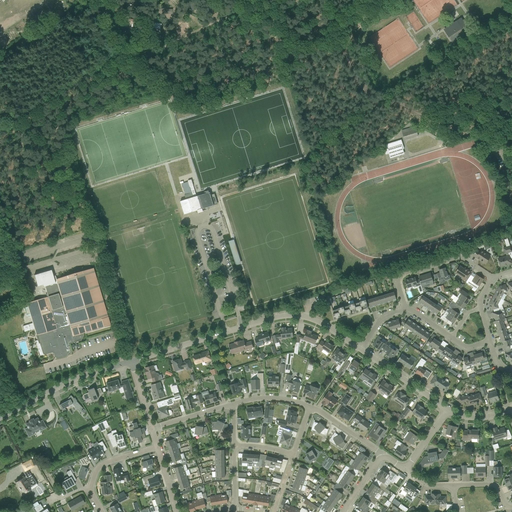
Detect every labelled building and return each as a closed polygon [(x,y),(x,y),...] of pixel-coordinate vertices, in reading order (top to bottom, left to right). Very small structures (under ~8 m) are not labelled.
[(57,0),(56,0),(54,1),(59,11),(62,9),(57,0)] [(193,5),(197,13),(204,9),(200,1),(193,5)] [(14,2),(5,5),(7,8),(11,7),(13,11),(17,10),(14,2)] [(151,5),(142,9),(145,17),(154,13),(151,5)] [(131,10),(121,13),(124,23),(134,21),(131,10)] [(120,28),(117,22),(110,26),(114,32),(120,28)] [(447,27),(443,29),(444,31),(452,43),(464,34),(463,32),(461,30),(459,31),(453,23),(447,27)] [(9,31),(3,34),(8,43),(14,40),(9,31)] [(139,44),(142,50),(146,47),(146,48),(149,47),(146,40),(139,44)] [(415,126),(401,130),(402,133),(404,138),(404,140),(417,136),(417,134),(415,129),(415,126)] [(401,140),(382,145),(385,155),(389,154),(390,157),(403,153),(402,148),(403,148),(404,148),(401,140)] [(191,180),(188,181),(188,182),(182,184),(187,199),(180,201),(184,215),(198,210),(199,212),(198,212),(198,213),(206,210),(203,211),(203,209),(214,205),(210,192),(209,192),(208,191),(206,191),(206,193),(196,196),(193,186),(191,180)] [(234,238),(228,240),(236,265),(242,263),(234,238)] [(506,247),(503,248),(505,254),(506,253),(506,256),(498,259),(500,267),(511,264),(509,255),(508,253),(511,252),(507,239),(504,240),(506,247)] [(485,264),(490,257),(481,251),(480,252),(477,250),(473,256),(481,261),(482,262),(485,264)] [(466,271),(464,269),(458,265),(456,269),(457,270),(455,273),(462,278),(461,279),(465,281),(471,272),(467,269),(466,271)] [(437,273),(438,279),(439,280),(444,279),(445,281),(450,279),(449,275),(447,275),(445,268),(439,270),(440,272),(437,273)] [(33,302),(27,304),(28,307),(24,308),(27,317),(31,316),(33,323),(23,326),(24,332),(34,329),(38,340),(35,341),(40,356),(53,352),(55,357),(58,359),(66,356),(67,354),(67,353),(71,352),(69,344),(73,342),(81,340),(83,335),(82,332),(85,331),(85,332),(110,325),(93,269),(56,280),(55,277),(53,277),(51,270),(34,275),(37,286),(42,285),(43,287),(45,286),(48,298),(47,298),(33,302)] [(419,277),(420,282),(421,285),(422,289),(423,293),(426,291),(424,288),(428,286),(427,284),(429,283),(430,286),(434,285),(430,273),(419,277)] [(469,277),(466,282),(476,289),(478,286),(483,279),(476,275),(473,279),(469,277)] [(415,277),(405,280),(407,288),(414,286),(414,287),(421,285),(419,280),(416,281),(415,277)] [(506,289),(506,288),(505,284),(502,285),(501,285),(501,286),(499,286),(494,295),(501,299),(502,296),(504,293),(507,292),(507,291),(506,289)] [(460,293),(457,297),(466,304),(470,299),(465,296),(467,293),(466,293),(460,289),(458,292),(460,293)] [(427,299),(422,295),(418,298),(420,299),(418,302),(423,306),(427,299)] [(501,299),(494,295),(489,304),(490,306),(490,308),(490,307),(491,310),(498,308),(497,305),(500,299),(501,299)] [(452,301),(450,304),(456,307),(458,305),(463,309),(466,304),(457,297),(455,296),(452,301)] [(427,299),(423,306),(427,309),(432,302),(427,299)] [(366,300),(359,302),(360,302),(362,310),(368,308),(367,305),(366,300)] [(360,302),(354,304),(356,311),(357,312),(362,311),(362,310),(360,302)] [(432,302),(427,309),(432,312),(436,305),(432,302)] [(349,305),(351,314),(357,312),(356,311),(354,304),(354,303),(349,305)] [(436,305),(432,312),(436,315),(442,306),(438,303),(436,305)] [(459,314),(454,310),(456,307),(450,304),(448,307),(449,308),(448,310),(447,309),(445,311),(448,313),(456,319),(459,314)] [(338,309),(332,311),(333,314),(334,319),(341,317),(340,317),(338,309)] [(495,318),(496,321),(504,319),(505,319),(504,316),(506,316),(504,309),(492,313),(494,318),(495,318)] [(442,315),(440,318),(445,322),(447,319),(453,323),(456,319),(448,313),(445,311),(442,316),(442,315)] [(398,319),(392,321),(394,329),(401,327),(400,324),(402,323),(403,320),(399,321),(398,319)] [(403,320),(402,323),(404,325),(404,326),(408,329),(413,322),(408,319),(406,322),(403,320)] [(394,329),(392,321),(385,323),(386,326),(389,326),(390,330),(394,329)] [(413,322),(408,329),(413,332),(417,325),(413,322)] [(417,325),(413,332),(417,335),(422,328),(417,325)] [(280,330),(281,333),(281,335),(277,335),(272,336),(275,344),(279,342),(278,338),(281,338),(281,339),(293,337),(292,328),(285,329),(285,327),(280,328),(281,330),(280,330)] [(422,328),(417,335),(422,338),(426,331),(422,328)] [(296,334),(295,339),(295,342),(299,343),(299,339),(315,345),(318,336),(311,333),(311,332),(307,330),(306,332),(304,337),(300,336),(300,335),(296,334)] [(426,331),(422,338),(426,341),(428,339),(431,335),(426,331)] [(255,339),(256,344),(257,347),(264,344),(263,343),(270,340),(268,332),(257,335),(258,338),(255,339)] [(381,338),(379,336),(372,345),(379,350),(380,349),(383,351),(389,343),(388,343),(390,340),(389,339),(387,342),(385,341),(384,343),(380,340),(381,338)] [(430,339),(427,343),(426,344),(433,348),(437,341),(434,338),(432,340),(430,339)] [(510,339),(502,342),(503,345),(502,345),(504,351),(505,350),(511,349),(511,348),(511,338),(510,339)] [(228,345),(230,350),(231,354),(253,348),(251,341),(245,343),(244,340),(240,341),(234,342),(234,343),(228,345)] [(321,341),(318,345),(317,348),(322,351),(323,349),(328,353),(333,346),(326,341),(325,343),(321,341)] [(437,341),(433,348),(439,352),(442,347),(440,345),(441,344),(437,341)] [(389,343),(383,351),(386,354),(392,359),(399,350),(396,348),(392,345),(389,343)] [(442,347),(439,352),(445,356),(450,349),(446,347),(445,349),(442,347)] [(450,349),(445,356),(451,361),(455,356),(452,354),(453,352),(450,349)] [(336,350),(333,354),(331,357),(337,361),(336,363),(341,367),(344,362),(343,361),(347,355),(343,352),(342,354),(336,350)] [(193,356),(194,361),(195,364),(204,362),(203,361),(206,360),(207,361),(211,360),(210,355),(208,351),(202,353),(193,356)] [(482,353),(477,354),(480,362),(487,360),(485,354),(482,355),(482,353)] [(402,354),(399,358),(397,362),(400,364),(401,363),(410,369),(412,365),(415,361),(410,358),(409,359),(402,354)] [(474,358),(471,358),(473,364),(480,362),(477,354),(473,355),(474,358)] [(455,356),(451,361),(449,363),(456,368),(457,365),(459,362),(462,358),(458,355),(457,357),(455,356)] [(463,358),(465,367),(466,370),(474,368),(473,364),(471,358),(468,359),(467,357),(463,358)] [(421,358),(418,363),(415,367),(418,369),(415,373),(421,377),(425,371),(421,368),(426,361),(421,358)] [(172,361),(174,366),(175,371),(183,368),(183,367),(186,366),(187,370),(191,369),(190,365),(189,361),(184,362),(185,363),(182,364),(180,359),(172,361)] [(322,365),(322,366),(325,368),(330,361),(326,359),(325,361),(322,365)] [(347,360),(344,365),(343,366),(349,371),(351,369),(354,372),(359,364),(354,360),(351,364),(347,360)] [(145,369),(147,375),(148,379),(152,378),(153,382),(162,379),(161,375),(159,375),(159,374),(158,374),(157,373),(156,373),(155,373),(153,366),(145,368),(145,369)] [(365,369),(362,373),(360,377),(364,380),(363,381),(370,386),(375,379),(376,379),(376,378),(377,376),(372,373),(372,374),(365,369)] [(343,372),(340,370),(335,378),(338,379),(343,372)] [(253,389),(253,390),(255,390),(256,389),(260,389),(259,387),(263,387),(263,382),(263,373),(257,374),(257,380),(251,380),(251,384),(252,389),(253,389)] [(297,392),(298,392),(299,387),(301,383),(301,381),(300,379),(295,378),(293,378),(293,381),(290,380),(291,376),(287,374),(286,379),(284,383),(291,385),(290,390),(293,391),(294,392),(295,392),(296,392),(297,392)] [(268,376),(268,382),(268,387),(272,387),(272,386),(279,386),(279,376),(275,376),(275,375),(272,375),(272,376),(268,376)] [(449,384),(448,383),(448,382),(448,380),(446,379),(444,379),(443,380),(436,375),(430,384),(434,386),(436,384),(440,387),(440,388),(443,390),(442,390),(443,391),(444,391),(445,391),(447,387),(449,384)] [(230,385),(232,390),(233,394),(241,392),(241,391),(240,391),(239,388),(242,387),(242,388),(247,387),(245,382),(244,379),(240,380),(241,384),(239,384),(238,383),(230,385)] [(117,380),(106,383),(107,388),(108,391),(118,388),(122,387),(124,392),(126,400),(128,399),(132,398),(133,398),(132,394),(133,393),(131,390),(128,380),(121,382),(121,383),(119,384),(117,380)] [(383,380),(380,384),(377,389),(388,396),(394,388),(383,380)] [(160,382),(156,384),(151,385),(154,395),(153,395),(154,400),(164,397),(160,382)] [(306,385),(305,388),(303,392),(307,394),(307,395),(314,398),(315,394),(317,395),(319,389),(315,387),(315,386),(314,385),(313,385),(312,385),(311,386),(310,385),(310,387),(306,385)] [(82,396),(82,397),(82,398),(83,399),(84,400),(85,400),(86,400),(90,398),(92,401),(98,399),(96,395),(94,390),(93,388),(87,390),(88,393),(84,394),(83,395),(82,395),(82,396)] [(203,398),(205,397),(207,404),(218,401),(215,392),(209,394),(208,391),(201,393),(203,398)] [(327,393),(325,397),(322,401),(321,403),(325,405),(326,404),(332,408),(335,404),(338,400),(331,396),(333,394),(329,391),(328,394),(327,393)] [(366,399),(371,402),(373,404),(374,403),(372,401),(376,395),(370,391),(366,399)] [(498,400),(496,391),(488,394),(490,402),(498,400)] [(398,392),(396,396),(394,399),(404,407),(406,404),(409,400),(405,397),(406,396),(400,392),(400,393),(398,392)] [(462,398),(459,396),(456,400),(461,403),(466,402),(467,406),(477,403),(478,403),(481,402),(480,397),(482,396),(481,393),(479,394),(465,398),(464,397),(462,398)] [(59,405),(61,410),(63,412),(66,410),(64,408),(72,404),(79,411),(82,408),(76,401),(77,401),(75,399),(74,398),(74,399),(70,395),(68,397),(68,398),(69,399),(59,405)] [(190,399),(185,401),(187,409),(189,409),(190,409),(191,409),(192,409),(193,408),(195,407),(194,404),(198,403),(198,404),(203,402),(201,398),(200,395),(196,396),(197,399),(193,400),(193,398),(190,399)] [(342,405),(340,409),(337,413),(341,415),(340,416),(343,418),(343,417),(348,421),(351,416),(353,413),(344,407),(346,405),(350,398),(346,395),(341,402),(344,403),(342,406),(342,405)] [(180,396),(175,397),(161,401),(157,403),(159,411),(158,412),(159,417),(161,418),(169,416),(171,415),(172,414),(172,413),(171,411),(170,410),(169,410),(168,410),(167,406),(172,404),(174,402),(173,401),(181,399),(180,396)] [(412,412),(420,418),(421,417),(422,417),(424,418),(428,412),(423,409),(423,408),(418,404),(418,405),(417,405),(412,412)] [(247,408),(248,417),(248,419),(263,416),(261,407),(252,408),(252,407),(247,408)] [(402,414),(397,420),(399,421),(401,418),(402,419),(403,419),(405,416),(406,416),(410,409),(406,407),(402,414)] [(295,419),(297,412),(294,411),(293,410),(292,410),(291,411),(288,410),(286,421),(295,423),(296,419),(295,419)] [(391,416),(397,420),(402,414),(401,415),(397,413),(397,414),(393,412),(391,416)] [(357,415),(356,416),(353,421),(358,424),(356,427),(358,429),(360,427),(365,431),(370,424),(357,415)] [(46,428),(42,420),(39,422),(37,418),(33,420),(33,419),(29,421),(29,422),(26,424),(28,428),(25,429),(29,437),(34,434),(32,431),(39,427),(40,430),(46,428)] [(374,425),(370,431),(367,435),(376,441),(379,437),(381,438),(384,434),(386,431),(379,426),(380,425),(376,423),(379,419),(377,418),(372,424),(374,425)] [(212,420),(212,425),(212,430),(219,430),(221,431),(227,430),(227,431),(228,431),(227,423),(227,424),(224,424),(224,423),(217,420),(217,422),(212,422),(212,420)] [(314,429),(319,434),(320,433),(325,435),(325,436),(326,436),(328,429),(325,428),(324,426),(324,425),(314,422),(314,421),(314,420),(311,431),(311,430),(312,430),(314,429)] [(103,422),(98,424),(99,427),(101,432),(106,430),(103,422)] [(133,426),(129,427),(130,432),(129,432),(130,437),(132,437),(133,442),(137,440),(138,443),(142,442),(141,439),(145,438),(144,433),(145,433),(143,428),(142,429),(141,424),(137,425),(136,422),(132,424),(133,426)] [(448,425),(447,429),(444,428),(441,435),(445,437),(447,434),(452,436),(451,438),(454,439),(456,433),(453,432),(455,427),(448,425)] [(190,428),(191,432),(193,437),(200,435),(202,435),(208,433),(206,426),(206,427),(203,428),(203,427),(196,426),(195,427),(191,429),(190,428)] [(241,438),(244,438),(244,439),(245,440),(247,440),(247,439),(247,438),(250,438),(250,426),(241,426),(241,438)] [(282,436),(281,438),(279,443),(278,447),(280,447),(282,444),(288,446),(291,437),(289,436),(290,431),(280,427),(277,435),(282,436)] [(492,431),(494,436),(495,440),(506,437),(507,438),(511,437),(508,430),(505,431),(504,428),(497,430),(496,428),(492,429),(493,431),(492,431)] [(463,431),(463,436),(463,440),(470,441),(470,438),(478,439),(478,436),(479,431),(468,430),(468,431),(463,431)] [(335,431),(332,436),(329,440),(329,441),(330,440),(331,440),(333,439),(337,446),(337,445),(342,449),(346,443),(343,442),(344,441),(343,440),(343,439),(335,433),(335,432),(335,431)] [(404,439),(402,441),(410,447),(411,444),(412,445),(418,437),(410,431),(404,439)] [(111,432),(107,435),(113,447),(117,446),(118,448),(119,448),(120,449),(125,447),(124,442),(124,441),(124,440),(123,440),(121,434),(117,436),(117,434),(112,435),(111,432)] [(167,447),(168,447),(168,446),(177,444),(175,439),(175,438),(179,437),(178,433),(170,435),(169,436),(169,437),(168,437),(169,438),(169,440),(166,441),(167,447)] [(394,444),(396,444),(393,448),(396,450),(394,453),(402,459),(404,456),(407,452),(405,450),(407,447),(397,440),(394,444)] [(98,445),(87,452),(93,461),(97,459),(98,459),(97,459),(100,457),(104,455),(103,452),(107,450),(102,441),(97,444),(98,445)] [(360,452),(357,456),(364,461),(364,462),(365,462),(368,457),(363,454),(365,452),(365,451),(365,450),(365,449),(360,446),(358,450),(360,452)] [(220,447),(215,447),(213,448),(213,450),(215,450),(215,456),(224,455),(224,450),(220,450),(220,447)] [(308,452),(306,455),(303,459),(302,459),(310,464),(314,459),(316,457),(319,452),(314,448),(312,451),(312,450),(308,452)] [(427,453),(427,455),(428,456),(424,457),(417,467),(418,472),(421,474),(423,472),(422,468),(426,462),(425,460),(428,460),(429,462),(438,460),(438,459),(443,458),(446,454),(441,452),(439,455),(437,455),(436,452),(427,453)] [(180,454),(171,457),(173,462),(177,461),(177,464),(180,463),(186,461),(185,458),(184,453),(180,454)] [(239,465),(242,465),(242,463),(247,463),(248,454),(242,454),(242,458),(239,458),(239,465)] [(85,478),(86,478),(86,477),(87,475),(87,474),(88,472),(89,471),(88,471),(87,471),(88,469),(86,468),(87,464),(90,462),(86,455),(79,460),(82,465),(78,477),(84,480),(84,478),(85,478)] [(143,456),(142,457),(144,461),(141,462),(143,468),(145,467),(146,471),(148,471),(149,470),(150,470),(151,470),(152,469),(151,465),(153,465),(151,459),(150,459),(148,455),(143,456)] [(253,464),(252,464),(252,467),(258,467),(258,466),(261,467),(262,460),(259,459),(259,455),(253,455),(253,464)] [(262,460),(261,467),(264,467),(264,465),(270,466),(272,458),(266,456),(265,460),(262,460)] [(357,456),(354,461),(361,466),(364,462),(364,461),(357,456)] [(275,468),(277,459),(272,458),(270,466),(269,469),(274,471),(275,468)] [(277,459),(275,468),(280,469),(280,471),(283,472),(286,465),(281,464),(282,460),(277,459)] [(21,465),(25,471),(34,466),(30,460),(21,465)] [(178,467),(175,468),(176,473),(185,471),(187,470),(186,465),(187,464),(186,461),(180,463),(177,464),(178,467)] [(348,463),(346,466),(353,471),(355,468),(358,470),(361,466),(354,461),(351,465),(348,463)] [(493,467),(493,472),(493,477),(501,477),(501,467),(497,467),(497,462),(493,462),(493,467)] [(308,470),(309,467),(307,466),(304,465),(303,468),(300,467),(298,472),(306,475),(308,470)] [(346,466),(344,468),(341,473),(344,475),(352,480),(355,475),(351,473),(353,471),(346,466)] [(475,477),(485,477),(485,467),(475,467),(475,477)] [(120,468),(113,470),(116,481),(123,479),(123,478),(125,478),(126,482),(130,481),(128,473),(122,474),(120,468)] [(460,468),(448,468),(448,478),(452,478),(452,476),(460,476),(460,468)] [(69,478),(61,482),(62,484),(61,484),(62,486),(63,485),(65,490),(75,484),(73,482),(76,480),(70,470),(66,472),(69,478)] [(379,473),(379,474),(387,480),(390,482),(395,475),(390,471),(388,474),(382,470),(381,471),(380,470),(378,472),(379,473)] [(212,472),(212,477),(211,477),(212,481),(214,480),(221,480),(220,477),(224,477),(224,472),(215,472),(212,472)] [(298,472),(296,477),(304,480),(306,475),(298,472)] [(31,474),(24,478),(24,477),(15,483),(18,487),(19,487),(23,494),(33,488),(38,485),(31,474)] [(387,480),(379,474),(376,478),(382,482),(380,485),(386,489),(388,490),(390,488),(387,486),(390,482),(387,480)] [(101,484),(100,484),(100,488),(101,488),(102,495),(110,494),(109,490),(111,490),(111,486),(109,486),(108,482),(110,482),(110,475),(104,476),(104,482),(100,482),(101,484)] [(150,475),(145,477),(142,477),(145,485),(149,484),(150,487),(159,485),(157,477),(151,479),(150,475)] [(344,475),(341,479),(349,484),(352,480),(344,475)] [(296,477),(294,482),(303,485),(304,480),(296,477)] [(336,483),(335,485),(340,489),(342,487),(345,489),(349,484),(341,479),(338,484),(336,483)] [(188,481),(179,483),(181,489),(185,488),(186,490),(186,491),(189,490),(190,489),(189,487),(187,488),(187,487),(189,486),(188,481)] [(306,486),(303,485),(294,482),(292,487),(296,489),(295,492),(297,492),(300,493),(302,495),(303,491),(305,490),(306,486)] [(373,483),(370,488),(381,495),(381,496),(384,492),(387,494),(390,491),(388,490),(386,489),(380,485),(378,487),(373,483)] [(402,487),(399,491),(398,492),(401,494),(405,497),(407,494),(412,486),(408,483),(404,488),(402,487)] [(335,489),(331,493),(339,498),(342,494),(339,492),(340,489),(335,485),(333,488),(335,489)] [(412,486),(407,494),(405,497),(409,499),(409,500),(411,502),(415,496),(413,494),(417,489),(412,486)] [(381,495),(370,488),(367,492),(372,496),(371,498),(376,502),(378,500),(381,495)] [(243,490),(238,489),(238,497),(239,497),(239,496),(242,497),(242,502),(247,503),(248,494),(243,493),(242,493),(243,490)] [(226,494),(221,495),(222,504),(228,503),(227,498),(231,497),(231,498),(231,490),(226,491),(227,494),(226,494)] [(152,500),(153,505),(164,502),(161,492),(153,494),(155,499),(152,500)] [(197,497),(198,500),(200,508),(206,507),(205,503),(208,502),(207,498),(206,493),(202,494),(202,495),(197,497)] [(331,493),(328,498),(336,503),(339,498),(331,493)] [(119,498),(116,499),(118,503),(127,498),(125,494),(124,495),(120,497),(119,498)] [(264,496),(263,505),(268,506),(269,501),(273,501),(273,502),(276,495),(271,494),(270,497),(264,496)] [(425,496),(425,501),(425,503),(431,503),(431,504),(439,504),(439,503),(445,504),(445,497),(440,497),(440,494),(431,494),(431,496),(425,496)] [(84,503),(80,496),(67,504),(71,510),(81,504),(82,505),(84,503)] [(210,497),(207,498),(208,502),(211,501),(211,505),(217,504),(215,496),(210,497)] [(376,503),(376,502),(371,498),(369,501),(363,497),(360,501),(368,507),(370,508),(372,509),(376,503)] [(282,498),(280,505),(279,507),(283,508),(281,511),(282,511),(287,511),(290,506),(285,503),(286,500),(282,498)] [(328,498),(325,502),(333,507),(336,503),(328,498)] [(187,503),(186,500),(182,501),(184,506),(184,507),(185,507),(185,508),(186,508),(189,507),(190,511),(191,511),(196,511),(195,510),(193,501),(187,503)] [(368,507),(360,501),(357,505),(363,509),(361,511),(367,511),(370,508),(368,507)] [(330,511),(333,507),(325,502),(322,507),(320,505),(319,506),(318,508),(319,508),(320,509),(322,510),(324,511),(326,510),(330,511)] [(121,511),(116,503),(109,508),(111,511),(121,511)]
